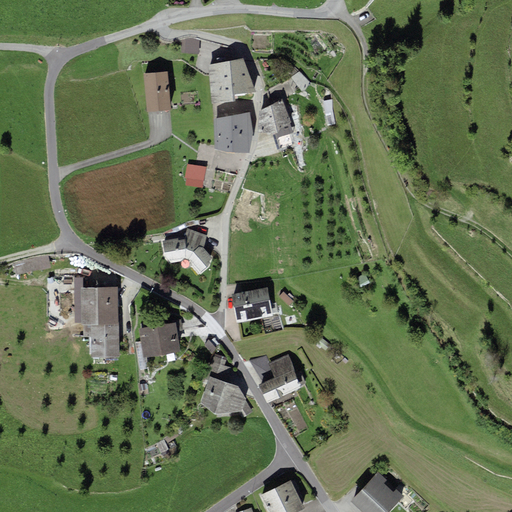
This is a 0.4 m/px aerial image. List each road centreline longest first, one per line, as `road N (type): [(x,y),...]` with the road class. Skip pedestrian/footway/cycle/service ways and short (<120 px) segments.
road 1 (unclassified): [(219,324),(223,216),(252,152),(258,78),(239,44),(203,32),(165,33),(158,23)]
road 2 (unclassified): [(66,54),(50,80),(48,107),(55,199),(69,238),(219,324)]
road 3 (track): [(335,6),(359,38),(366,100),(405,184),(511,255)]
road 4 (unclassified): [(158,23),(212,10),(321,12),(335,0)]
road 5 (unclassified): [(289,458),(219,324)]
